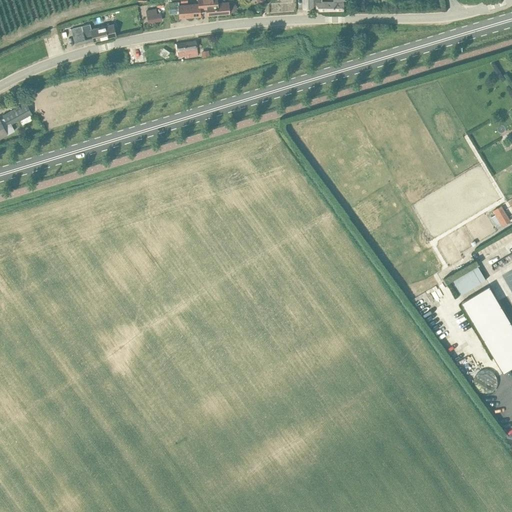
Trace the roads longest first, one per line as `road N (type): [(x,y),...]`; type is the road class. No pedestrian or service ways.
road 1 (primary): [(0,173),(511,20)]
road 2 (unclassified): [(0,86),(74,51),(150,34),(233,23),(435,18),(509,0)]
